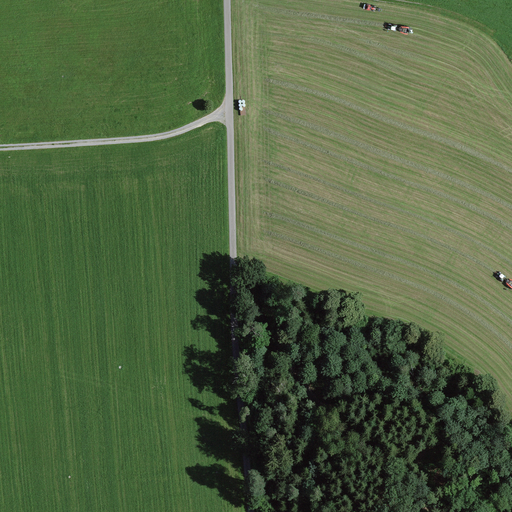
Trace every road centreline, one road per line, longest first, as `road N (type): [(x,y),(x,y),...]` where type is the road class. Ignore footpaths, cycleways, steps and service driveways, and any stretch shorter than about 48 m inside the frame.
road 1 (unclassified): [(246,511),(231,283),(227,0)]
road 2 (track): [(231,283),(354,457),(427,511)]
road 3 (track): [(0,148),(164,138),(228,113)]
road 4 (track): [(380,0),(452,15),(511,41)]
